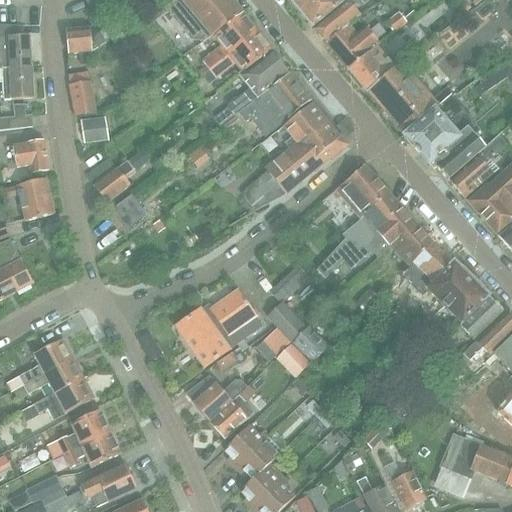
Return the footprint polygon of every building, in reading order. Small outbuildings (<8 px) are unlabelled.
[(110,0),(83,0),(91,12),(110,0)] [(243,13),(231,0),(178,0),(164,8),(189,38),(202,40),(209,34),(211,36),(243,13)] [(295,0),(292,3),(313,28),(342,5),(347,1),(346,0),(295,0)] [(313,28),(326,44),(349,26),(360,17),(352,7),(358,2),(361,7),(369,0),(348,0),(347,1),(342,5),(313,28)] [(394,34),(407,24),(399,14),(386,24),(394,34)] [(209,71),(257,32),(243,15),(214,38),(221,46),(202,62),(209,71)] [(90,52),(111,39),(100,21),(88,29),(66,31),(68,55),(90,52)] [(349,26),(326,44),(348,71),(377,47),(380,45),(366,28),(357,35),(349,26)] [(0,70),(31,68),(29,37),(18,38),(17,27),(0,28),(0,70)] [(238,74),(239,75),(269,52),(271,50),(257,32),(209,71),(215,79),(234,63),(241,72),(238,74)] [(348,71),(367,92),(402,64),(416,51),(409,43),(388,61),(377,47),(348,71)] [(235,98),(226,105),(226,108),(233,117),(237,114),(238,113),(287,74),(269,52),(239,75),(249,88),(237,98),(235,98)] [(367,92),(402,136),(434,109),(435,110),(450,98),(453,95),(447,88),(432,100),(402,64),(367,92)] [(511,72),(507,67),(500,72),(506,78),(511,85),(511,72)] [(31,68),(0,70),(0,83),(2,84),(3,101),(33,99),(31,68)] [(87,72),(67,75),(69,85),(89,82),(87,72)] [(500,72),(488,80),(493,87),(506,78),(500,72)] [(287,74),(238,113),(244,121),(250,117),(265,136),(278,126),(310,100),(288,73),(287,74)] [(484,93),(493,87),(488,80),(479,86),(484,93)] [(74,119),(95,115),(93,100),(90,82),(89,82),(69,85),(74,119)] [(447,182),(448,180),(483,150),(472,137),(478,130),(450,98),(435,110),(434,109),(402,136),(429,166),(432,164),(447,182)] [(255,211),(285,195),(346,145),(312,103),(282,127),(295,143),(238,191),(255,211)] [(0,131),(32,128),(31,115),(25,116),(24,105),(11,106),(13,118),(0,119),(0,131)] [(83,144),(107,140),(104,118),(80,122),(83,144)] [(483,150),(448,180),(464,200),(493,174),(485,164),(506,146),(498,137),(483,150)] [(30,174),(48,171),(43,141),(25,144),(25,146),(13,148),(16,168),(29,166),(30,174)] [(134,155),(127,160),(135,170),(142,166),(145,163),(137,153),(134,155)] [(108,160),(85,177),(92,187),(115,169),(108,160)] [(115,169),(92,187),(105,204),(130,186),(123,178),(132,171),(125,162),(115,169)] [(497,236),(511,223),(511,165),(489,187),(487,184),(466,202),(497,236)] [(360,219),(389,194),(364,166),(335,191),(360,219)] [(25,222),(53,215),(45,181),(4,191),(6,199),(19,196),(25,222)] [(344,239),(315,270),(324,279),(341,261),(351,271),(372,253),(376,258),(388,246),(415,223),(389,194),(360,219),(341,235),(344,239)] [(130,195),(112,209),(127,229),(145,215),(130,195)] [(159,219),(151,224),(158,233),(165,228),(159,219)] [(388,246),(376,258),(382,264),(395,253),(404,262),(377,288),(381,293),(408,268),(433,243),(415,223),(388,246)] [(511,223),(497,236),(511,254),(511,223)] [(0,245),(0,301),(32,284),(10,242),(0,245)] [(441,305),(468,276),(433,243),(408,268),(428,288),(427,290),(441,305)] [(282,301),(308,277),(300,269),(272,296),(279,304),(282,301)] [(504,310),(468,276),(441,305),(461,324),(459,327),(472,340),(504,310)] [(359,303),(375,292),(369,283),(352,294),(359,303)] [(242,340),(261,327),(254,318),(255,317),(237,292),(203,315),(200,310),(175,327),(203,368),(228,351),(227,350),(236,345),(241,352),(247,348),(242,340)] [(290,343),(307,327),(282,301),(279,304),(265,317),(276,329),(290,343)] [(475,341),(462,353),(469,361),(483,349),(491,357),(493,355),(511,336),(511,319),(506,313),(475,341)] [(307,327),(290,343),(311,364),(327,348),(307,327)] [(276,329),(262,343),(276,356),(290,343),(276,329)] [(148,334),(138,340),(151,361),(161,355),(148,334)] [(511,336),(493,355),(511,374),(511,336)] [(24,387),(73,361),(63,341),(34,356),(40,368),(19,379),(24,387)] [(289,344),(275,359),(285,368),(299,354),(289,344)] [(475,409),(507,373),(488,356),(456,393),(475,409)] [(49,384),(55,396),(84,381),(73,361),(24,387),(28,395),(49,384)] [(209,422),(239,394),(246,388),(240,380),(234,380),(221,391),(208,376),(185,394),(193,404),(192,404),(209,422)] [(302,395),(309,388),(299,377),(292,383),(302,395)] [(9,384),(13,392),(24,387),(19,379),(9,384)] [(94,399),(84,381),(55,396),(34,406),(39,415),(48,409),(54,420),(65,415),(94,399)] [(17,401),(28,395),(24,387),(13,392),(17,401)] [(246,388),(239,394),(209,422),(225,440),(247,420),(246,419),(252,414),(243,404),(254,394),(248,387),(246,388)] [(511,395),(496,414),(511,427),(511,395)] [(410,397),(394,413),(401,421),(418,405),(410,397)] [(311,401),(305,406),(315,417),(321,411),(311,401)] [(75,435),(69,437),(75,451),(81,448),(109,434),(99,411),(70,425),(75,435)] [(321,411),(315,417),(325,428),(331,422),(321,411)] [(371,451),(390,431),(382,423),(362,441),(371,451)] [(234,469),(267,438),(262,433),(258,437),(248,426),(223,451),(230,458),(226,461),(234,469)] [(343,448),(349,443),(339,431),(333,437),(343,448)] [(109,434),(81,448),(76,451),(64,457),(70,469),(81,463),(79,459),(85,457),(90,469),(120,456),(109,434)] [(511,487),(511,459),(454,434),(440,468),(469,481),(473,471),(511,487)] [(57,443),(48,448),(54,461),(64,457),(75,451),(69,437),(57,443)] [(265,467),(266,468),(278,456),(268,446),(272,443),(267,438),(234,469),(243,478),(247,474),(252,480),(265,467)] [(10,454),(14,464),(37,456),(34,446),(10,454)] [(348,457),(340,462),(346,473),(354,469),(348,457)] [(340,462),(332,469),(338,480),(347,475),(346,473),(340,462)] [(393,463),(384,468),(405,510),(412,507),(415,508),(421,505),(422,502),(426,500),(424,498),(411,472),(400,477),(393,463)] [(84,501),(102,493),(107,503),(135,490),(125,466),(78,488),(84,501)] [(250,511),(283,479),(278,474),(275,478),(266,468),(265,467),(252,480),(239,492),(246,499),(242,503),(250,511)] [(370,511),(396,511),(384,486),(372,492),(364,478),(356,483),(370,511)] [(56,479),(26,493),(26,495),(32,504),(41,500),(61,490),(56,479)] [(288,484),(283,479),(250,511),(278,511),(293,497),(284,488),(288,484)] [(315,489),(306,495),(312,504),(321,498),(315,489)] [(61,490),(41,500),(46,511),(55,511),(69,505),(69,507),(80,501),(76,494),(65,499),(61,490)] [(26,495),(20,498),(25,508),(32,504),(26,495)] [(366,511),(359,498),(333,511),(366,511)] [(146,511),(141,501),(117,511),(146,511)]
